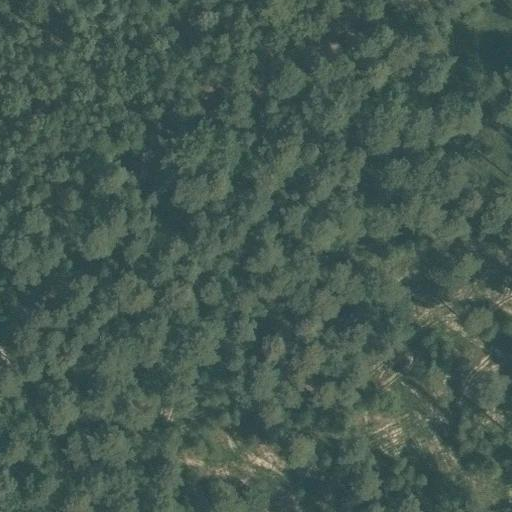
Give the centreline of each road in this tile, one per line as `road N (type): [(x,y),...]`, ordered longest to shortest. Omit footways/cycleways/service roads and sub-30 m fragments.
road 1 (track): [(0,243),(436,0)]
road 2 (track): [(0,362),(87,511)]
